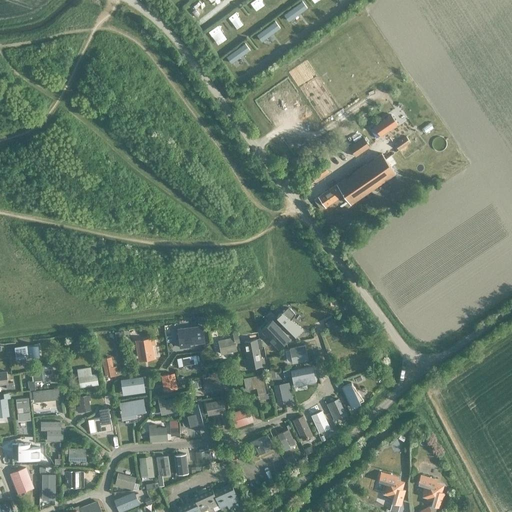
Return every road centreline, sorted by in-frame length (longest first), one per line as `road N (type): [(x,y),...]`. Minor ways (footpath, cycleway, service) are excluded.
road 1 (unclassified): [(396,337),(188,56),(129,0)]
road 2 (residential): [(102,491),(122,450),(233,437),(300,410),(333,380)]
road 3 (unclassified): [(267,511),(399,390)]
